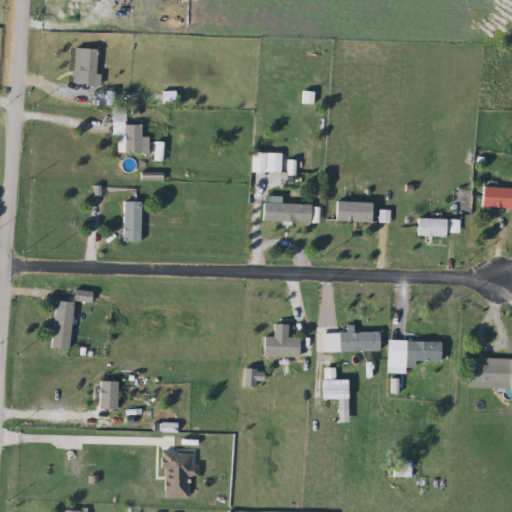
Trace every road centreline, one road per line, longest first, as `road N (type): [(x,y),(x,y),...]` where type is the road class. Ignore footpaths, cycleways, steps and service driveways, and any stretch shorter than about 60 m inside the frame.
road 1 (residential): [(2,276),(497,282)]
road 2 (residential): [(0,304),(20,0)]
